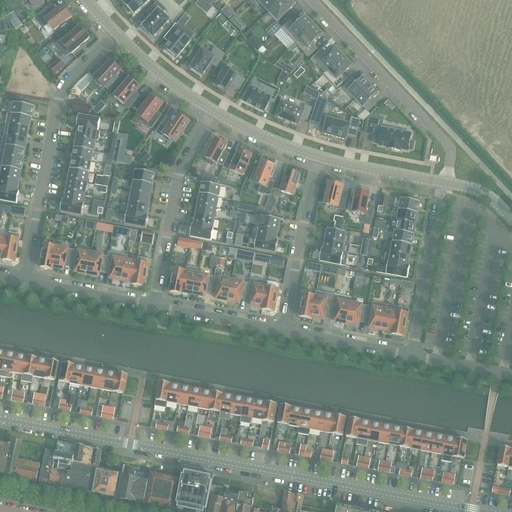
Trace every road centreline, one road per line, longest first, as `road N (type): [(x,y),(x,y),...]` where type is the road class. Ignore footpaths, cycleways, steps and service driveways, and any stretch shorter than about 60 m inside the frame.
road 1 (residential): [(486,511),(0,419)]
road 2 (residential): [(23,282),(61,90),(115,33)]
road 3 (residential): [(313,0),(447,143),(443,184)]
road 4 (residential): [(154,306),(179,170),(212,113)]
road 5 (residential): [(284,331),(319,157)]
road 6 (residential): [(443,184),(412,355)]
road 7 (residential): [(23,282),(154,306)]
road 8 (residential): [(154,306),(284,331)]
road 9 (residential): [(284,331),(412,355)]
road 10 (residential): [(319,157),(443,184)]
road 11 (residential): [(115,33),(212,113)]
